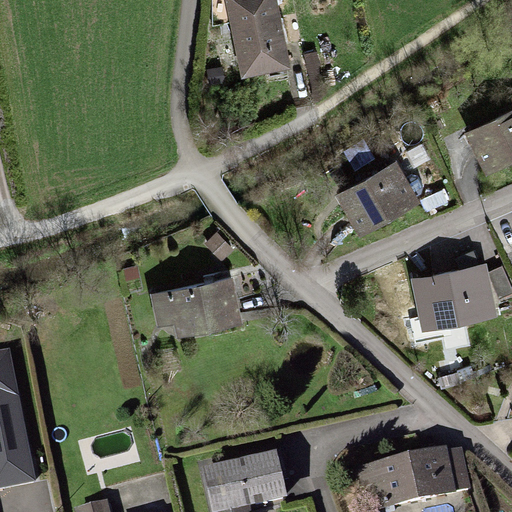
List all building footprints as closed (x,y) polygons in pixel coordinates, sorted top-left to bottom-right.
[(276,0),(231,0),(244,83),(289,76),(276,0)] [(511,119),(470,140),(489,178),(511,166),(511,119)] [(399,167),(337,200),(352,228),(367,220),(377,238),(424,213),(399,167)] [(215,239),(207,249),(222,261),(230,252),(215,239)] [(486,272),(416,285),(426,335),(496,321),(486,272)] [(233,284),(151,298),(157,332),(172,330),(174,342),(242,331),(233,284)] [(0,487),(36,480),(9,348),(0,349),(0,487)] [(458,456),(358,476),(362,500),(383,496),(385,511),(400,511),(466,499),(458,456)] [(274,468),(207,484),(213,511),(264,511),(283,508),(274,468)]
